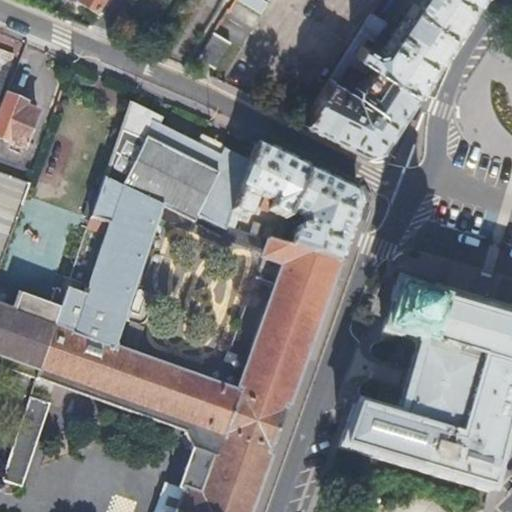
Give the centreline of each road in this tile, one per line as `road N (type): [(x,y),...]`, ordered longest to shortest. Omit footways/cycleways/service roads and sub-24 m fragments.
road 1 (residential): [(0,9),(410,188)]
road 2 (residential): [(276,511),(364,263),(394,227)]
road 3 (residential): [(432,176),(449,84),(500,0)]
road 4 (residential): [(394,227),(511,264)]
